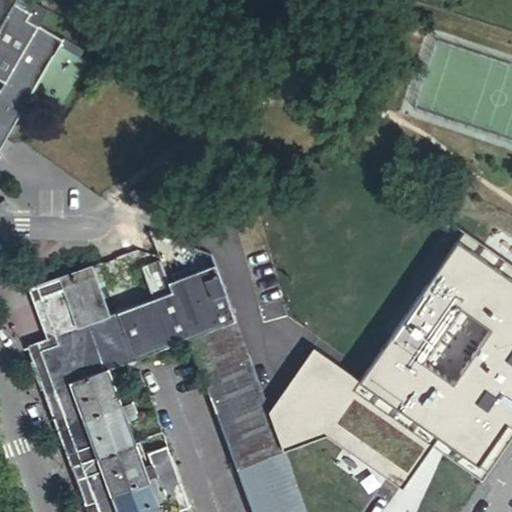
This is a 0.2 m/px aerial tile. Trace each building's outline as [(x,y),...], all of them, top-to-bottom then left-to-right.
[(0,0),(0,27),(16,1),(16,0),(0,0)] [(16,0),(16,1),(31,10),(27,17),(39,24),(48,8),(33,0),(16,0)] [(0,77),(6,80),(0,89),(0,148),(61,45),(80,56),(85,48),(64,36),(63,37),(39,24),(27,17),(31,10),(16,1),(0,27),(0,77)] [(303,232),(243,250),(264,316),(303,304),(307,319),(347,307),(340,285),(360,279),(365,294),(405,282),(398,259),(427,250),(413,205),(348,225),(334,180),(291,193),(303,232)] [(403,488),(433,445),(439,436),(489,470),(511,436),(511,263),(465,230),(360,379),(314,347),(282,392),(301,444),(327,435),(403,488)] [(164,254),(143,262),(156,298),(176,291),(170,273),(164,254)] [(217,255),(170,273),(176,291),(156,298),(180,311),(192,341),(241,323),(217,255)] [(91,267),(38,286),(55,334),(109,315),(91,267)] [(180,311),(156,298),(120,311),(137,358),(192,341),(180,311)] [(137,358),(120,311),(109,315),(55,334),(58,341),(40,349),(54,387),(110,368),(137,358)] [(241,323),(192,341),(205,377),(254,359),(241,323)] [(254,359),(205,377),(219,416),(268,398),(254,359)] [(110,368),(54,387),(68,425),(123,405),(110,368)] [(239,471),(288,453),(268,398),(219,416),(239,471)] [(68,425),(81,463),(137,443),(123,405),(68,425)] [(81,463),(95,500),(178,470),(170,447),(142,457),(137,443),(81,463)] [(253,511),(309,511),(288,453),(239,471),(253,511)] [(178,470),(95,500),(99,511),(174,511),(191,506),(178,470)]
